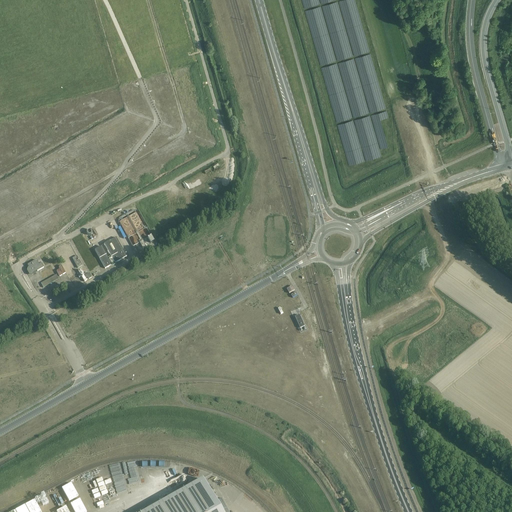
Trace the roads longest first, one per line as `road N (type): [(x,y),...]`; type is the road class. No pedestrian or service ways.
road 1 (unclassified): [(0,432),(285,271)]
road 2 (track): [(186,0),(227,151),(114,210)]
road 3 (track): [(64,233),(158,119),(105,0)]
road 4 (track): [(335,511),(279,442),(230,415),(189,406),(178,383)]
road 5 (unclassified): [(334,204),(279,0)]
road 6 (secondary): [(333,263),(357,373),(387,450)]
road 7 (trunk): [(473,0),(473,57),(502,167)]
road 8 (trunk): [(511,160),(482,42),(496,0)]
road 9 (secondary): [(387,450),(347,291)]
road 10 (secondary): [(351,223),(326,209),(282,83)]
road 11 (secondary): [(361,243),(466,179)]
